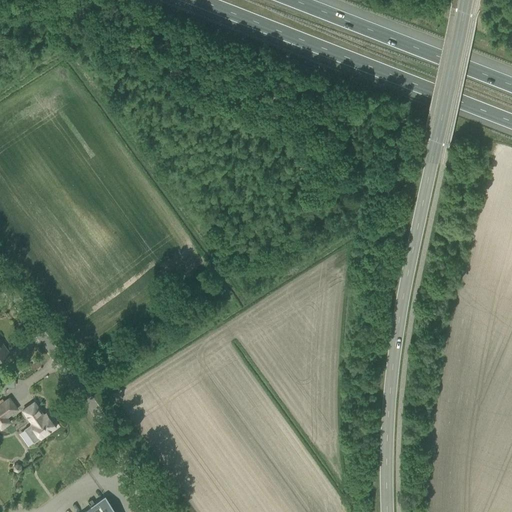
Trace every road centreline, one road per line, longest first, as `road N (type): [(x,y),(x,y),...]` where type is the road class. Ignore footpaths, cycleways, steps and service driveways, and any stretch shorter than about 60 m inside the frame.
road 1 (secondary): [(389,511),(403,308),(466,0)]
road 2 (motorway): [(193,0),(511,124)]
road 3 (unclassified): [(167,511),(0,277)]
road 4 (motorway): [(511,83),(301,0)]
